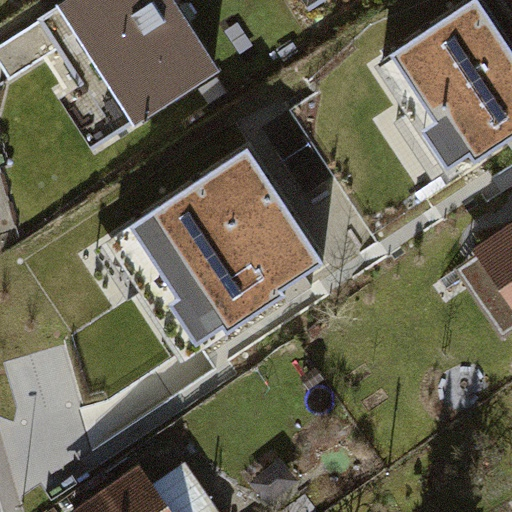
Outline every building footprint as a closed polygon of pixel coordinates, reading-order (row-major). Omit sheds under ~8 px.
[(154,0),(76,0),(41,23),(82,86),(60,101),(93,153),(206,80),(154,0)] [(511,68),(466,0),(465,0),(342,83),(435,221),(511,170),(511,68)] [(231,144),(101,230),(190,373),(317,289),(231,144)] [(511,227),(477,251),(511,303),(511,227)] [(177,511),(147,465),(74,511),(177,511)]
